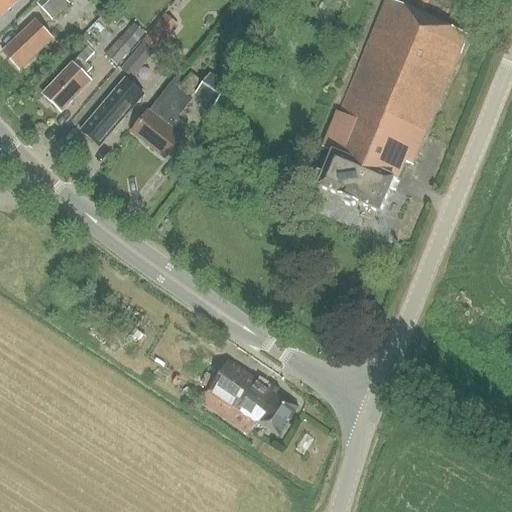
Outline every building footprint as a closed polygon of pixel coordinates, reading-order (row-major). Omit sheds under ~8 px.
[(0,0),(0,18),(19,0),(0,0)] [(53,20),(69,4),(65,0),(42,0),(38,4),(53,20)] [(418,162),(471,38),(389,0),(388,0),(333,134),(338,137),(335,152),(336,153),(320,188),(343,197),(345,205),(354,209),(362,205),(381,213),(395,180),(400,181),(410,159),(418,162)] [(143,42),(155,52),(157,54),(180,28),(165,16),(143,42)] [(21,72),(54,40),(34,20),(2,52),(21,72)] [(117,67),(145,35),(133,25),(105,57),(117,67)] [(132,79),(155,52),(143,42),(120,69),(132,79)] [(60,115),(91,83),(85,77),(90,72),(84,65),(93,56),(86,50),(42,98),(60,115)] [(213,74),(197,95),(216,109),(231,88),(228,85),(234,76),(226,70),(220,79),(213,74)] [(151,114),(133,134),(153,151),(158,145),(169,155),(182,141),(176,136),(183,127),(177,122),(192,102),(187,98),(200,80),(191,73),(178,91),(170,85),(149,113),(151,114)] [(106,104),(81,134),(100,150),(125,120),(123,119),(130,111),(130,112),(142,98),(124,82),(112,96),(113,97),(107,104),(106,104)] [(228,190),(244,168),(223,151),(206,174),(228,190)] [(258,423),(258,424),(279,438),(299,408),(278,394),(277,395),(230,363),(211,391),(258,423)]
